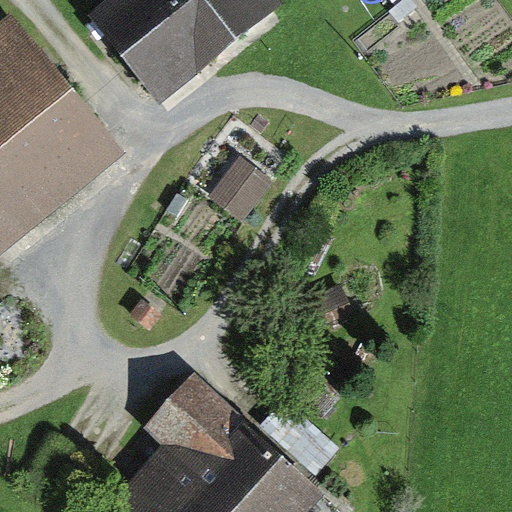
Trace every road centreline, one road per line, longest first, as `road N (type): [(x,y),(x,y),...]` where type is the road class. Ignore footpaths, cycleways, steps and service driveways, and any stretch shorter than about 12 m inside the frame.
road 1 (track): [(511,112),(378,120),(258,92),(195,117),(164,142),(105,222),(80,302),(69,385),(0,415)]
road 2 (track): [(69,385),(189,351),(217,328),(319,167),(378,120)]
road 3 (track): [(35,0),(84,44),(164,142)]
